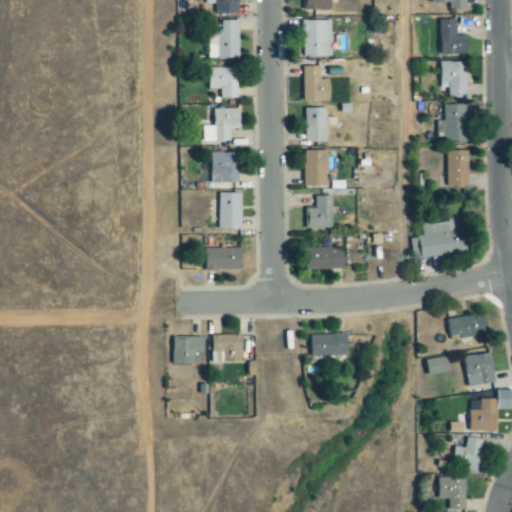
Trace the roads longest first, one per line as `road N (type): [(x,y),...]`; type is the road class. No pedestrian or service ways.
road 1 (residential): [(511,276),(370,300),(185,304)]
road 2 (residential): [(274,303),(269,0)]
road 3 (residential): [(511,276),(502,207),(498,0)]
